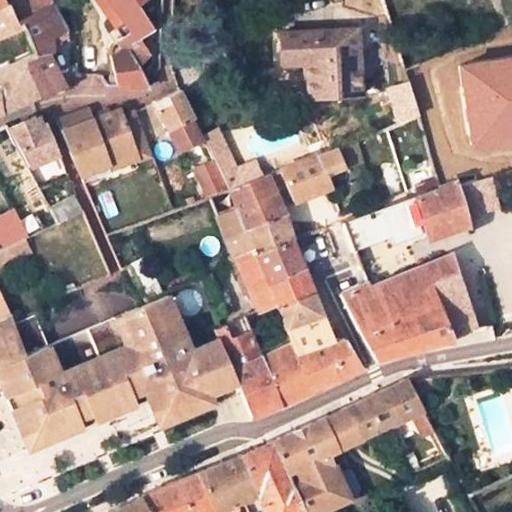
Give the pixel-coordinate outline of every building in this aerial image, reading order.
[(15,0),(7,4),(18,26),(28,47),(47,36),(51,45),(58,41),(53,33),(62,28),(47,0),(15,0)] [(140,0),(96,0),(116,30),(112,32),(117,40),(129,32),(135,40),(137,38),(154,28),(136,3),(140,0)] [(0,34),(18,26),(7,4),(5,6),(0,8),(0,34)] [(58,41),(66,36),(62,28),(53,33),(58,41)] [(278,34),(280,63),(304,62),(306,93),(355,90),(352,29),(278,34)] [(136,63),(150,55),(137,38),(135,40),(129,32),(117,40),(124,52),(109,55),(115,85),(145,85),(145,83),(141,75),(136,63)] [(47,36),(28,47),(31,54),(21,59),(38,96),(66,85),(49,53),(51,45),(47,36)] [(511,43),(455,53),(468,135),(511,128),(511,43)] [(0,113),(38,96),(21,59),(0,69),(0,113)] [(408,82),(392,86),(401,120),(417,113),(408,82)] [(179,89),(152,102),(170,138),(178,154),(180,158),(206,145),(205,142),(199,131),(179,89)] [(152,102),(135,109),(150,147),(170,138),(152,102)] [(135,110),(93,125),(108,164),(105,165),(107,170),(151,153),(135,110)] [(88,114),(58,125),(60,130),(90,119),(88,114)] [(21,121),(5,129),(27,170),(59,154),(46,123),(41,126),(36,117),(22,124),(21,121)] [(90,119),(60,130),(78,175),(105,165),(108,164),(93,125),(90,119)] [(236,167),(221,136),(205,142),(206,145),(214,161),(227,189),(260,176),(252,160),(236,167)] [(178,154),(170,138),(150,147),(156,165),(178,154)] [(355,140),(342,146),(345,153),(339,155),(345,170),(362,164),(355,140)] [(286,190),(291,201),(328,186),(323,174),(341,167),(336,156),(332,147),(277,169),(286,190)] [(194,170),(207,196),(227,189),(214,161),(194,170)] [(286,190),(277,169),(264,174),(274,195),(286,190)] [(274,195),(264,174),(260,176),(227,189),(234,206),(242,227),(282,213),(274,195)] [(486,178),(455,187),(463,211),(493,202),(486,178)] [(453,179),(438,183),(439,187),(432,189),(342,222),(353,250),(360,247),(358,242),(386,231),(390,243),(427,230),(429,237),(466,224),(463,211),(455,187),(453,179)] [(439,187),(438,183),(437,179),(430,182),(432,189),(439,187)] [(56,224),(82,213),(81,210),(72,195),(47,207),(55,223),(56,224)] [(55,223),(47,207),(46,204),(39,208),(48,226),(55,223)] [(289,239),(282,213),(242,227),(234,206),(214,214),(234,262),(252,254),(289,239)] [(0,216),(0,246),(11,242),(22,237),(26,235),(39,230),(39,229),(29,210),(16,216),(13,210),(0,216)] [(305,234),(293,238),(296,246),(308,242),(305,234)] [(27,248),(22,237),(11,242),(15,253),(27,248)] [(264,281),(300,267),(289,239),(252,254),(264,281)] [(310,291),(302,269),(300,267),(264,281),(252,254),(234,262),(255,310),(256,312),(263,310),(274,306),(310,291)] [(365,281),(358,284),(338,294),(372,360),(406,350),(440,342),(453,340),(456,336),(471,333),(455,295),(459,293),(449,258),(444,256),(367,286),(365,281)] [(354,275),(358,284),(365,281),(361,272),(354,275)] [(203,276),(198,278),(202,289),(208,287),(203,276)] [(164,291),(165,294),(177,321),(210,308),(202,289),(198,278),(164,291)] [(310,291),(274,306),(279,320),(284,331),(321,317),(310,291)] [(165,294),(147,302),(79,331),(49,343),(46,338),(39,325),(34,311),(9,321),(19,348),(0,357),(0,384),(1,386),(17,421),(23,435),(36,429),(42,441),(48,438),(113,412),(133,404),(146,399),(153,411),(159,423),(180,415),(239,391),(217,338),(189,349),(177,321),(165,294)] [(0,357),(19,348),(9,321),(5,313),(0,302),(0,357)] [(269,325),(279,320),(274,306),(263,310),(269,325)] [(279,404),(260,356),(256,345),(244,315),(218,327),(214,329),(217,338),(239,391),(250,417),(279,404)] [(292,354),(331,341),(327,332),(321,317),(284,331),(288,343),(292,354)] [(358,368),(342,337),(335,340),(331,341),(292,354),(288,343),(272,351),(260,356),(279,404),(358,368)] [(267,340),(256,345),(260,356),(272,351),(267,340)] [(344,406),(359,438),(386,426),(421,410),(404,379),(344,406)] [(326,453),(359,438),(344,406),(269,440),(303,511),(317,511),(348,499),(339,476),(336,476),(326,453)] [(23,435),(29,446),(42,441),(36,429),(23,435)] [(264,511),(303,511),(269,440),(237,455),(256,495),(264,511)] [(214,511),(216,511),(243,501),(256,495),(237,455),(224,460),(195,472),(214,511)] [(214,511),(195,472),(136,497),(145,511),(214,511)] [(145,511),(136,497),(106,511),(145,511)]
